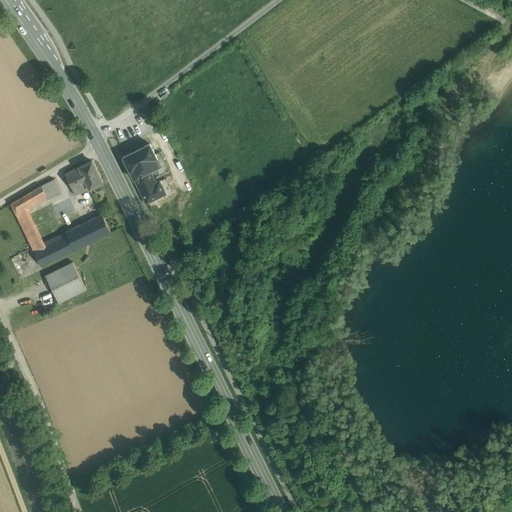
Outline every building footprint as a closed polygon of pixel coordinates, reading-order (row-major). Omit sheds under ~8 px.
[(149,144),(124,157),(140,191),(156,183),(150,171),(155,169),(161,166),(156,158),(149,144)] [(92,161),(65,174),(75,195),(89,188),(90,189),(102,183),(92,161)] [(54,179),(42,185),(48,198),(61,192),(54,179)] [(156,183),(140,191),(146,203),(165,193),(159,181),(156,183)] [(48,198),(42,185),(32,191),(38,203),(48,198)] [(32,191),(21,197),(27,210),(38,203),(32,191)] [(27,210),(21,197),(11,204),(32,248),(42,243),(26,211),(27,210)] [(111,232),(102,214),(95,218),(103,236),(111,232)] [(95,218),(66,232),(75,250),(81,247),(103,236),(95,218)] [(42,243),(32,248),(41,266),(75,250),(66,232),(42,243)] [(86,289),(73,262),(46,275),(59,302),(86,289)]
